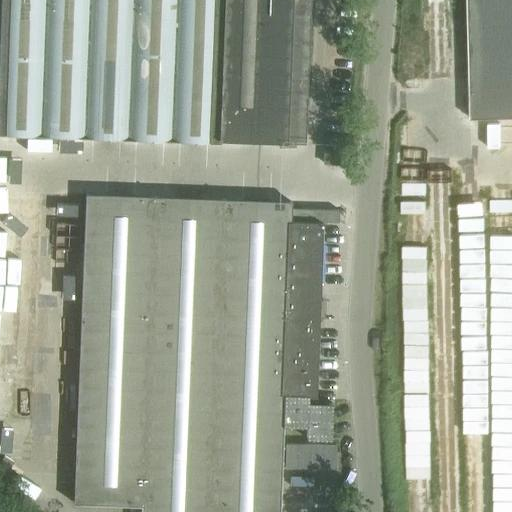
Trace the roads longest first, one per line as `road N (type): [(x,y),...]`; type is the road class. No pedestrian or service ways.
road 1 (unknown): [(369,176),(163,173),(101,193),(80,229),(61,423),(73,463),(130,511)]
road 2 (unclassified): [(372,511),(360,299),(383,0)]
